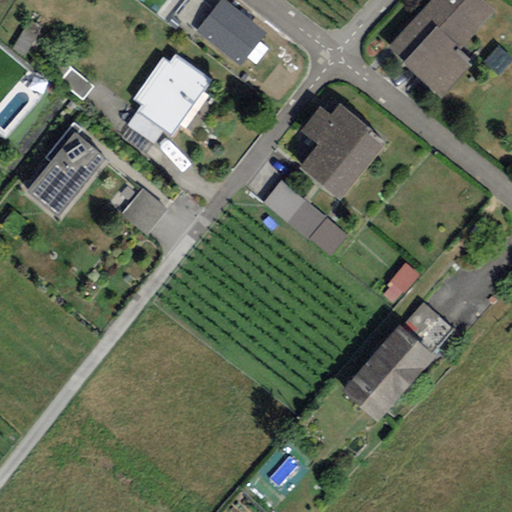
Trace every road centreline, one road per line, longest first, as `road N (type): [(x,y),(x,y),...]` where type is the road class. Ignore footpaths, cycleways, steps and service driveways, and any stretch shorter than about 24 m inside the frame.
road 1 (residential): [(342,59),(0,473)]
road 2 (residential): [(342,59),(511,195)]
